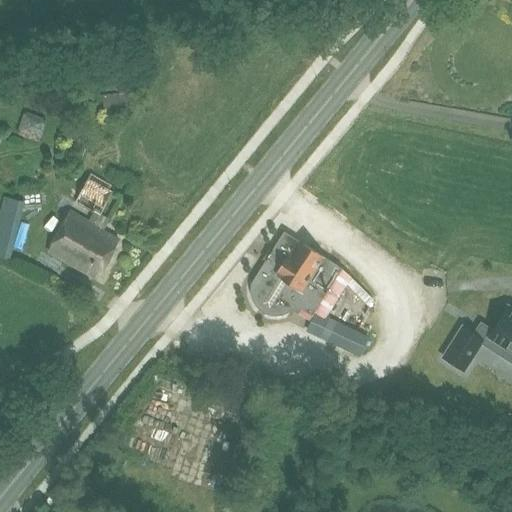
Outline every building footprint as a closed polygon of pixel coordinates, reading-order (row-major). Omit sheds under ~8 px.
[(125,92),(101,95),(104,114),(129,110),(125,92)] [(46,119),(24,112),(17,133),(39,141),(46,119)] [(100,216),(115,187),(90,173),(74,203),(100,216)] [(3,196),(0,209),(0,256),(11,260),(26,202),(3,196)] [(118,239),(70,212),(49,252),(97,278),(118,239)] [(253,280),(252,284),(251,287),(251,291),(253,299),(255,303),(259,307),(267,313),(271,314),(276,314),(286,312),(291,308),(297,312),(309,320),(315,311),(316,311),(326,316),(351,276),(341,268),(284,232),(272,250),(269,248),(263,258),(266,260),(253,280)] [(439,281),(427,295),(438,305),(450,291),(439,281)] [(462,327),(443,358),(463,370),(482,341),(485,343),(489,337),(506,348),(501,356),(511,362),(511,308),(509,307),(510,307),(508,306),(506,308),(507,308),(492,331),(481,324),(474,334),(462,327)] [(326,316),(316,311),(306,331),(358,356),(367,336),(326,316)]
